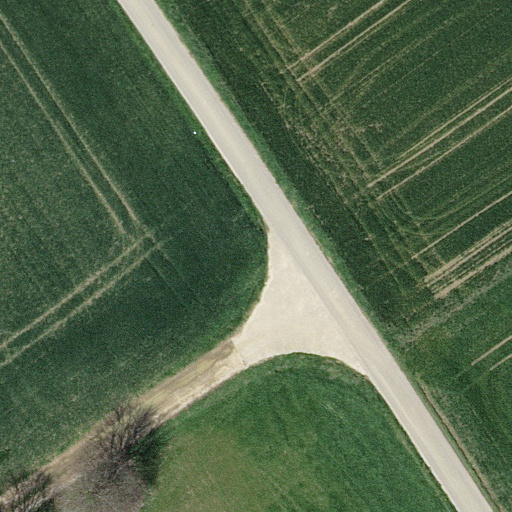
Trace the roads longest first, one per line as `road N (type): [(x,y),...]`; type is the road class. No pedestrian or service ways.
road 1 (unclassified): [(466,511),(320,305),(132,0)]
road 2 (track): [(320,305),(19,511)]
